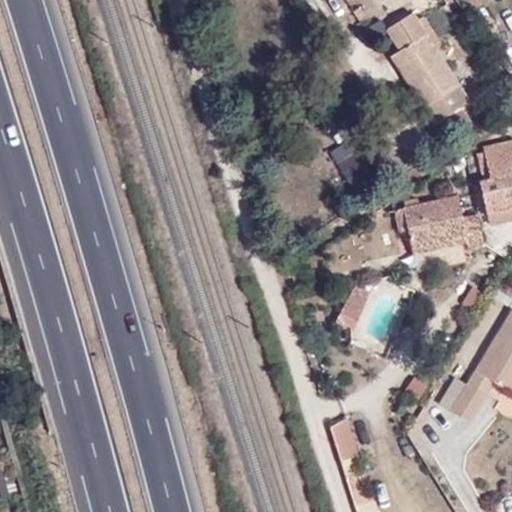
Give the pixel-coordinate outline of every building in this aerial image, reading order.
[(462,107),(471,102),(437,49),(420,21),(415,13),(386,30),(400,51),(409,67),(402,72),(445,139),(472,121),(462,107)] [(443,45),(427,17),(420,21),(437,49),(443,45)] [(400,51),(392,56),(402,72),(409,67),(400,51)] [(511,141),(486,147),(487,152),(492,178),(482,180),(484,187),(486,198),(488,212),(511,206),(511,141)] [(373,168),(363,150),(337,164),(347,182),(373,168)] [(487,152),(477,154),(482,180),(492,178),(487,152)] [(486,198),(484,187),(473,189),(475,200),(486,198)] [(469,245),(470,248),(485,246),(478,214),(465,217),(460,197),(419,205),(406,208),(410,230),(413,247),(467,237),(469,245)] [(418,198),(404,201),(406,208),(419,205),(418,198)] [(491,226),(511,221),(511,206),(488,212),(491,226)] [(401,232),(410,230),(406,208),(397,210),(401,232)] [(413,247),(415,255),(469,245),(467,237),(413,247)] [(511,315),(467,386),(451,412),(470,424),(496,383),(510,392),(511,388),(511,315)] [(457,379),(440,405),(451,412),(467,386),(457,379)] [(357,458),(346,419),(329,427),(341,461),(357,458)] [(15,495),(7,462),(0,464),(0,494),(1,499),(15,495)]
